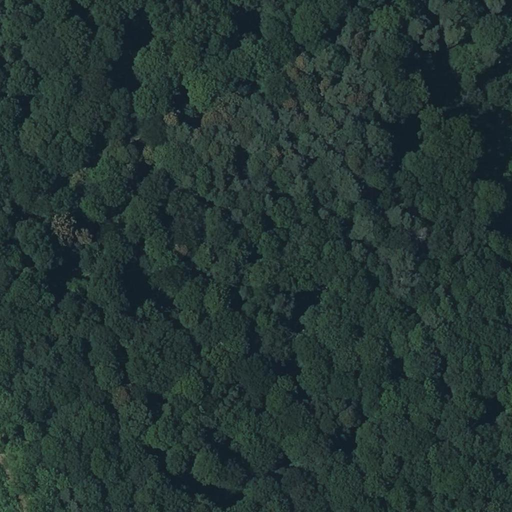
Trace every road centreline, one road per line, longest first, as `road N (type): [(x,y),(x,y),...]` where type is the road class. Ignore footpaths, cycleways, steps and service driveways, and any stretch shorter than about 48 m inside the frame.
road 1 (track): [(511,418),(314,352),(0,273)]
road 2 (track): [(438,0),(0,206)]
